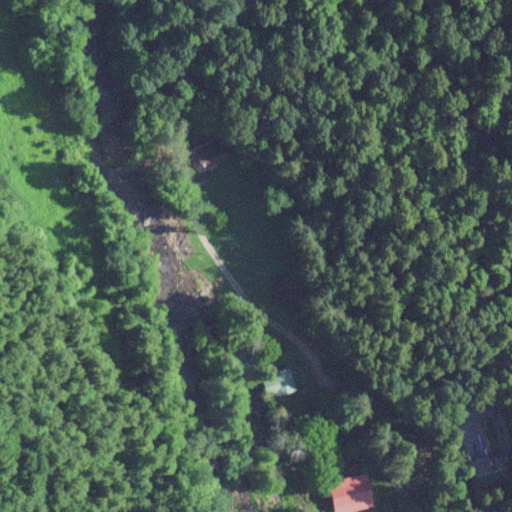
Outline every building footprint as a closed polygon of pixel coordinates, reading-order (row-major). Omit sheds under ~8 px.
[(191,148),(196,166),(227,158),(222,140),(191,148)] [(296,299),(293,274),(272,277),(275,302),(296,299)] [(295,389),(288,366),(266,372),(273,396),(295,389)] [(470,457),(470,482),(501,482),(501,457),(470,457)] [(336,511),(373,504),(366,471),(326,480),(332,511),(336,511)]
